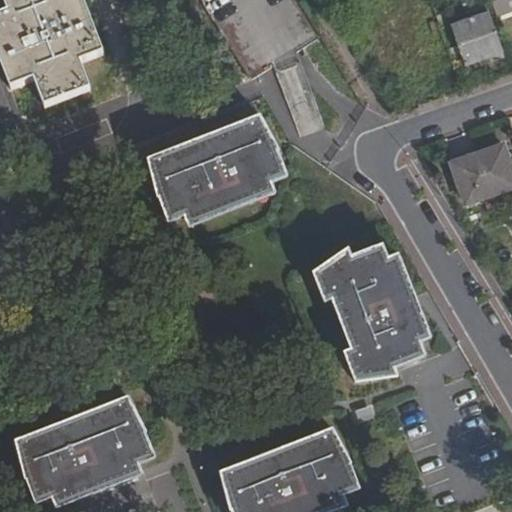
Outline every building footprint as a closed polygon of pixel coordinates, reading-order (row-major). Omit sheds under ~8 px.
[(0,18),(0,39),(19,89),(36,82),(47,109),(89,92),(79,66),(99,58),(76,0),(4,0),(10,14),(0,18)] [(76,0),(99,58),(106,56),(83,0),(76,0)] [(482,0),(481,0),(461,7),(467,23),(452,28),(466,68),(502,56),(482,0)] [(511,0),(504,0),(491,5),(496,19),(511,13),(511,0)] [(365,24),(381,70),(433,53),(417,6),(365,24)] [(0,59),(12,92),(19,89),(0,39),(0,59)] [(221,132),(224,141),(190,154),(187,145),(144,161),(158,199),(163,197),(169,213),(181,209),(186,222),(275,189),(270,176),(280,172),(273,153),(279,151),(266,115),(221,132)] [(511,188),(511,174),(502,146),(451,163),(465,205),(511,188)] [(382,266),(375,246),(352,256),(348,247),(313,272),(325,302),(331,300),(350,350),(345,352),(356,382),(398,378),(395,369),(418,361),(411,342),(423,338),(395,262),(382,266)] [(149,431),(130,397),(17,441),(28,480),(34,477),(40,494),(55,490),(60,502),(139,472),(134,458),(148,453),(142,434),(149,431)] [(353,467),(334,430),(219,474),(229,511),(233,511),(236,511),(326,511),(343,506),(338,494),(354,488),(347,469),(353,467)]
